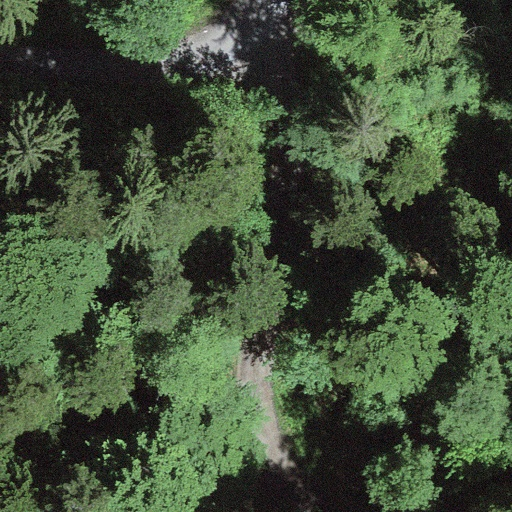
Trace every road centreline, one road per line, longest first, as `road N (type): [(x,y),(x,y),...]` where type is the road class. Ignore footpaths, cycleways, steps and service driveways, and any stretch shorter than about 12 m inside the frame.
road 1 (track): [(309,511),(255,431),(294,178),(272,27)]
road 2 (track): [(272,27),(175,58),(0,55)]
